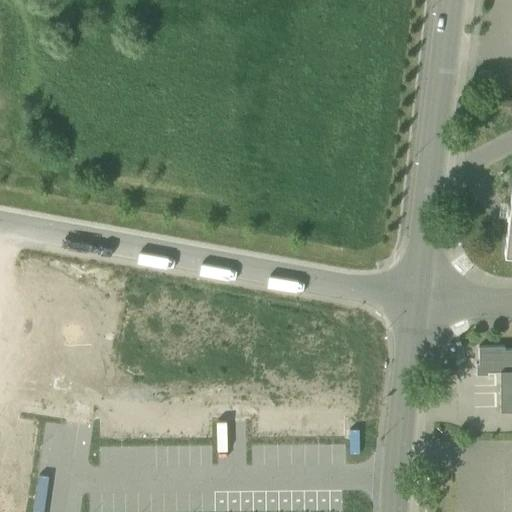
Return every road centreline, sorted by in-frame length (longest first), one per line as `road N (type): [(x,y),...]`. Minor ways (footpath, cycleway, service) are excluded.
road 1 (residential): [(415,299),(0,222)]
road 2 (residential): [(415,299),(450,0)]
road 3 (residential): [(394,511),(415,299)]
